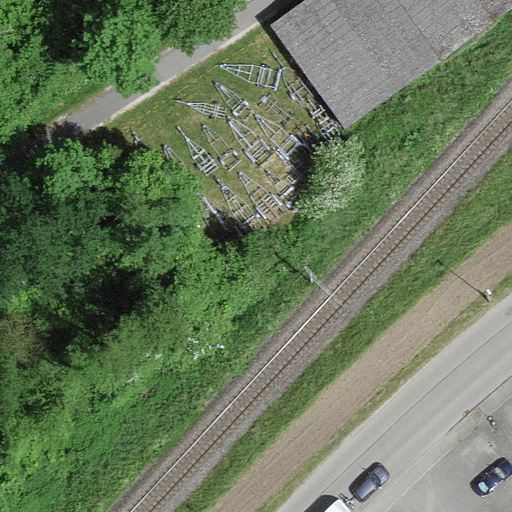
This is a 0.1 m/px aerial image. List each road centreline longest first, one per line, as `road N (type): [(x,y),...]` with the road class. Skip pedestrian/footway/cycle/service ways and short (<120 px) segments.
road 1 (tertiary): [(320,511),(511,330)]
road 2 (residential): [(266,0),(102,106)]
road 3 (track): [(102,106),(0,171)]
